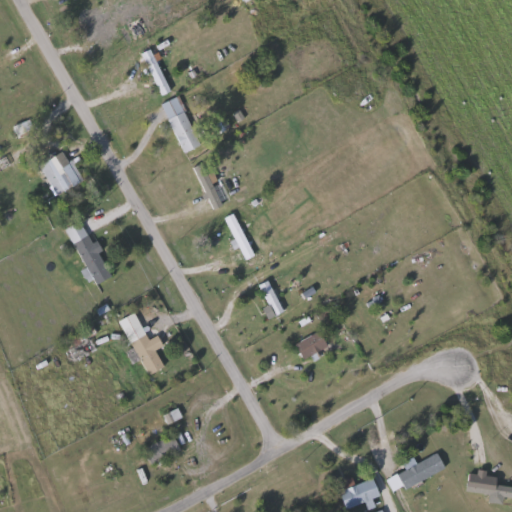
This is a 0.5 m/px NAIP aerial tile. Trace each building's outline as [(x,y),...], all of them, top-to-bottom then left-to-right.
[(116,34),(100,43),(82,12),(99,3),(116,34)] [(153,48),(173,88),(162,94),(142,54),(153,48)] [(181,94),(200,144),(183,150),(165,100),(181,94)] [(66,148),(82,180),(56,193),(39,158),(53,151),(54,154),(66,148)] [(195,165),(205,161),(223,204),(212,208),(195,165)] [(68,226),(84,218),(112,275),(96,283),(68,226)] [(330,346),(304,358),(296,342),(322,329),(330,346)] [(157,348),(165,367),(148,374),(134,339),(148,334),(150,339),(160,335),(164,345),(157,348)] [(97,349),(75,359),(70,347),(91,337),(97,349)] [(145,447),(175,434),(183,451),(153,464),(145,447)] [(447,465),(407,490),(404,484),(394,489),(389,480),(438,450),(447,465)] [(374,496),(376,506),(368,507),(367,502),(346,507),(342,488),(377,480),(380,495),(374,496)] [(511,494),(468,490),(469,480),(511,485),(511,494)]
